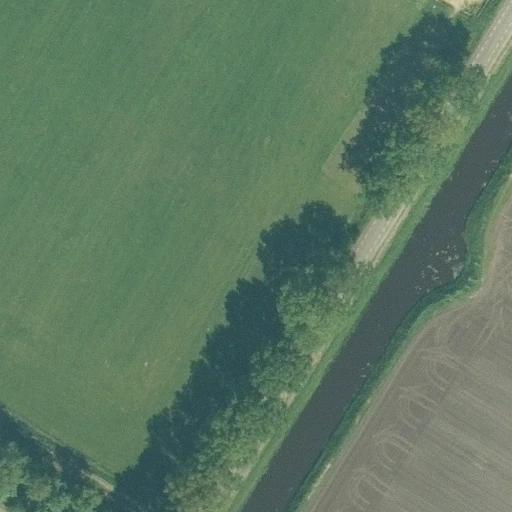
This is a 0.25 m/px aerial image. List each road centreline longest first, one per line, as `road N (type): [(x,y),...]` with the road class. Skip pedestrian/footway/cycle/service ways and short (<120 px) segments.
road 1 (tertiary): [(200,511),(511,9)]
road 2 (track): [(0,418),(148,511)]
